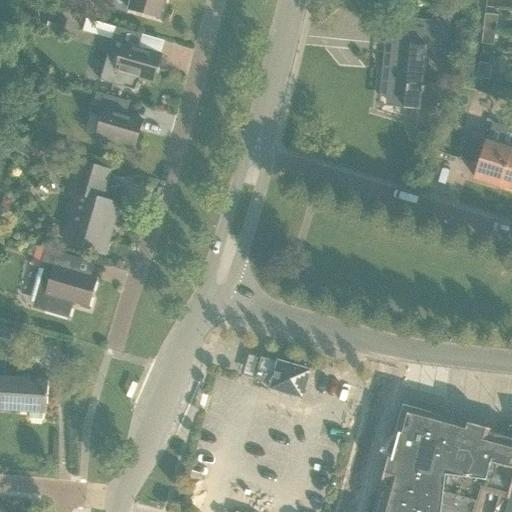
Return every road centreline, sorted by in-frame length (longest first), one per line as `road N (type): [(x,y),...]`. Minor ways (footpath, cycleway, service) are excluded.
road 1 (residential): [(118,344),(216,0)]
road 2 (residential): [(511,239),(256,159)]
road 3 (tertiary): [(210,304),(117,504)]
road 4 (residential): [(397,341),(210,304)]
road 5 (residential): [(357,511),(397,341)]
road 6 (tertiary): [(256,159),(295,0)]
road 7 (tertiary): [(210,304),(256,159)]
